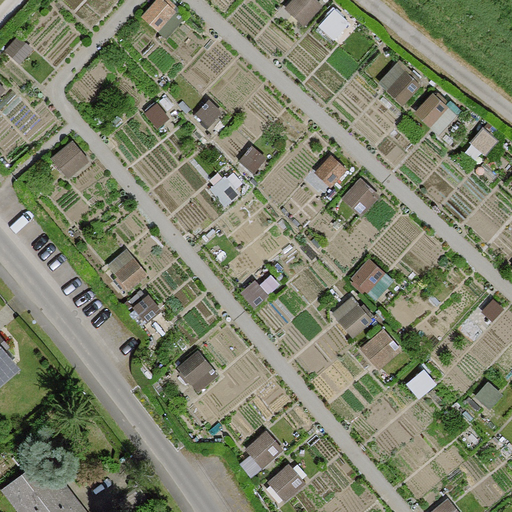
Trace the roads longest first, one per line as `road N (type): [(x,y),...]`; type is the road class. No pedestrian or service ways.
road 1 (residential): [(0,244),(206,511)]
road 2 (track): [(369,0),(511,112)]
